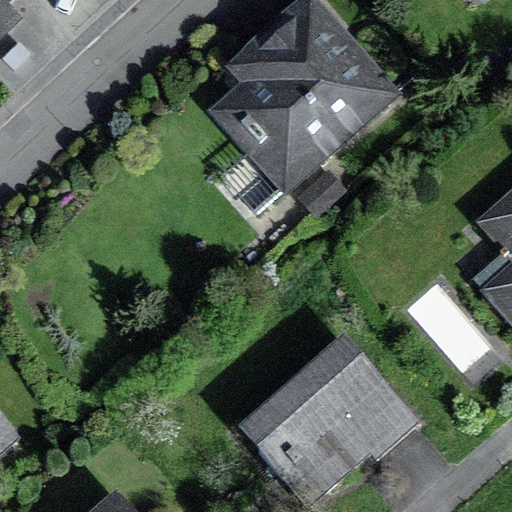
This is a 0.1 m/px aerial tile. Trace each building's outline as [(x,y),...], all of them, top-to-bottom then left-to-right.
[(0,0),(0,34),(13,21),(3,11),(13,0),(0,0)] [(305,186),(396,105),(317,15),(257,68),(272,84),(232,119),(274,166),(281,160),(305,186)] [(511,325),(511,199),(481,227),(511,261),(511,282),(491,301),(511,325)] [(376,461),(416,426),(343,345),(259,419),(292,456),(274,472),(308,510),(356,467),(348,458),(362,445),(376,461)] [(0,428),(0,452),(12,442),(0,428)] [(125,511),(117,503),(106,511),(125,511)]
